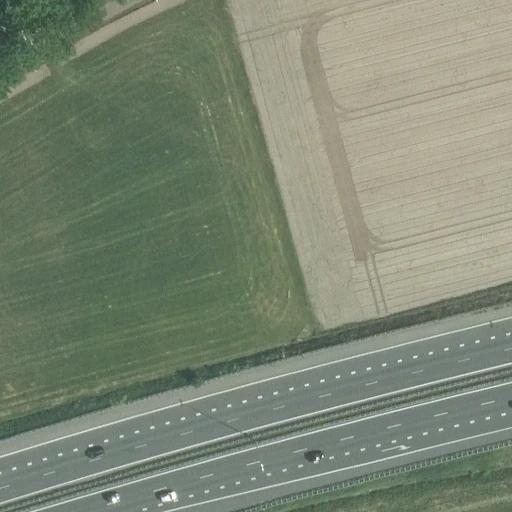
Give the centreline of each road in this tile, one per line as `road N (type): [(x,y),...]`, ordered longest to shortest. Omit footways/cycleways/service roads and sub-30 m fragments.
road 1 (motorway): [(511,349),(0,491)]
road 2 (motorway): [(87,511),(511,398)]
